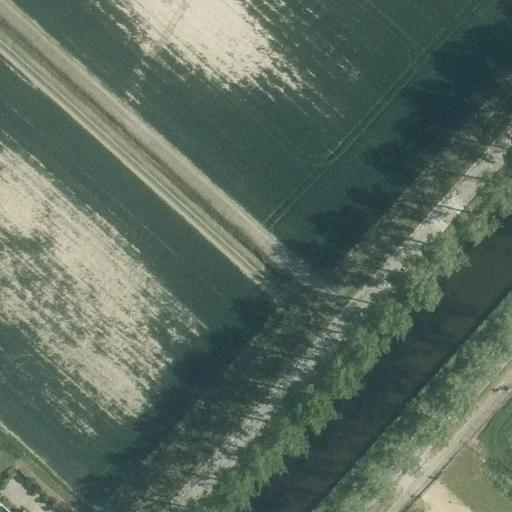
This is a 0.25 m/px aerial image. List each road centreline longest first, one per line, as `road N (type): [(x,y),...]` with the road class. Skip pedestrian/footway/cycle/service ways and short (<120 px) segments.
road 1 (unclassified): [(173,511),(511,133)]
road 2 (tertiary): [(350,511),(511,332)]
